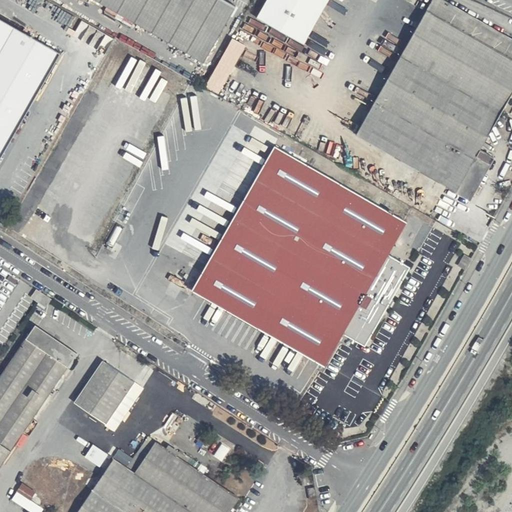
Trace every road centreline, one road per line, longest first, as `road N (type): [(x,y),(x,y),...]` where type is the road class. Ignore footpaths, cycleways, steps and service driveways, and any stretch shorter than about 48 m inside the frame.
road 1 (unclassified): [(0,251),(365,481)]
road 2 (tertiary): [(365,481),(511,235)]
road 3 (trunk): [(378,511),(511,291)]
